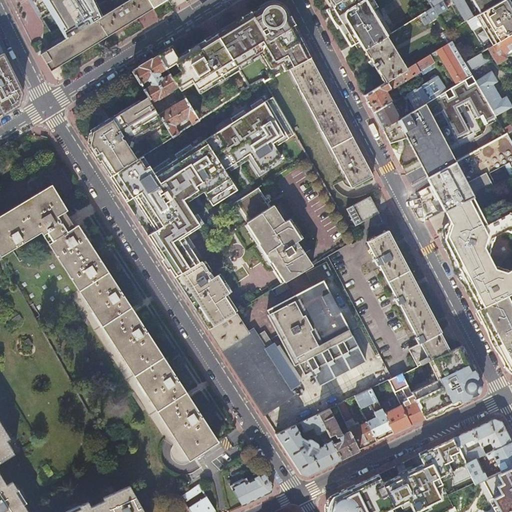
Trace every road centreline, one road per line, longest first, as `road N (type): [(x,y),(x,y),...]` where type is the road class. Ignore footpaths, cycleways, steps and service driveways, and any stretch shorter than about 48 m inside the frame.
road 1 (residential): [(298,494),(46,104)]
road 2 (residential): [(298,0),(504,397)]
road 3 (residential): [(504,397),(298,494)]
road 4 (residential): [(46,104),(222,0)]
